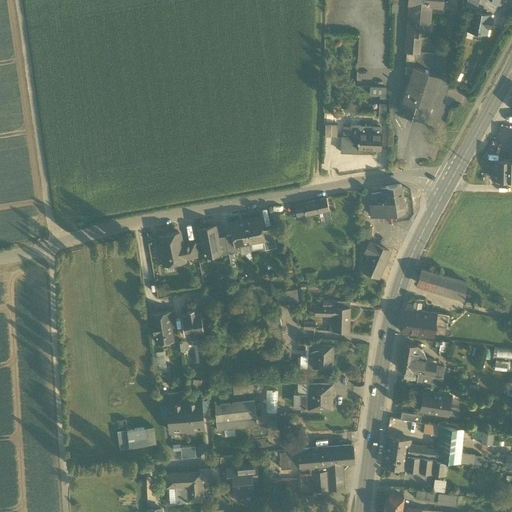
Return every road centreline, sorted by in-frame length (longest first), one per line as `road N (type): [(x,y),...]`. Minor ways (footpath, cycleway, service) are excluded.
road 1 (residential): [(445,189),(410,174),(175,214),(0,256)]
road 2 (primary): [(445,189),(409,258),(386,333),(361,511)]
road 3 (track): [(17,0),(52,245)]
road 4 (track): [(64,471),(52,245)]
road 5 (track): [(314,190),(321,0)]
road 6 (residential): [(207,461),(64,471)]
road 7 (primary): [(511,67),(445,189)]
